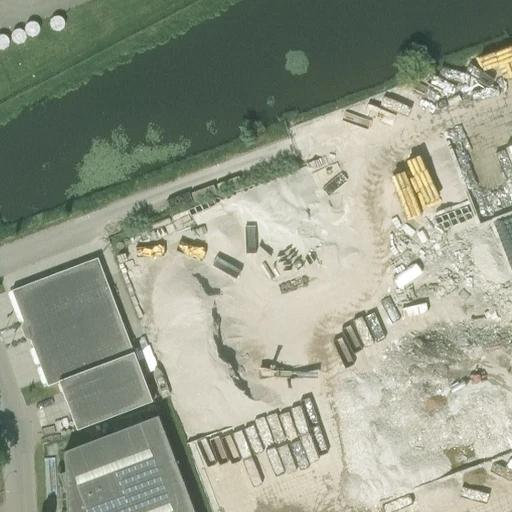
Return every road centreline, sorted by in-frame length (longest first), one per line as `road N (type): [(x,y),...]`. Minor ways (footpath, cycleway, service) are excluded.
road 1 (unclassified): [(0,266),(301,154)]
road 2 (unclassified): [(22,511),(16,417),(0,375)]
